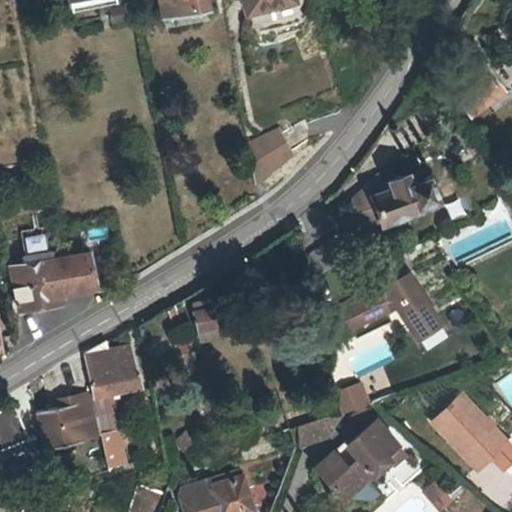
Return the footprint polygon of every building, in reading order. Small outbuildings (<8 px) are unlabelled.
[(110,6),(112,18),(139,13),(136,0),(110,6)] [(202,1),(201,0),(159,0),(161,9),(202,1)] [(297,5),(295,0),(244,0),(248,18),(297,5)] [(499,88),(474,56),(442,80),(468,112),(499,88)] [(292,149),(280,126),(249,139),(256,178),(292,149)] [(375,194),(370,180),(352,192),(359,226),(381,218),(383,221),(419,206),(419,203),(434,196),(427,178),(420,181),(417,172),(408,176),(406,174),(388,181),(383,185),(384,191),(375,194)] [(380,177),(370,180),(375,194),(384,191),(383,185),(380,177)] [(93,286),(88,253),(65,256),(73,290),(93,286)] [(10,266),(17,308),(60,301),(58,292),(73,290),(65,256),(10,266)] [(406,273),(389,284),(376,289),(374,285),(357,294),(340,260),(310,275),(319,317),(340,307),(355,337),(391,319),(385,307),(394,302),(413,331),(414,330),(435,316),(436,315),(406,273)] [(193,308),(194,314),(216,309),(215,304),(214,302),(193,308)] [(220,303),(215,304),(216,309),(194,314),(199,330),(226,324),(220,303)] [(435,316),(414,330),(425,347),(446,332),(435,316)] [(142,385),(136,350),(135,347),(133,346),(131,344),(111,349),(107,341),(86,354),(92,392),(93,396),(142,385)] [(361,378),(334,389),(343,412),(370,401),(361,378)] [(75,403),(80,432),(99,428),(93,396),(92,392),(60,398),(62,406),(75,403)] [(491,453),(506,440),(461,392),(431,421),(475,468),(491,453)] [(80,432),(75,403),(62,406),(37,411),(45,448),(82,440),(80,432)] [(0,445),(27,435),(14,404),(0,409),(0,445)] [(341,413),(327,418),(332,434),(362,424),(356,408),(341,413)] [(305,444),(332,434),(327,418),(300,427),(305,444)] [(375,418),(364,427),(370,434),(381,425),(375,418)] [(370,434),(364,427),(346,443),(343,442),(314,467),(341,497),(369,472),(372,474),(389,458),(385,452),(396,442),(381,425),(370,434)] [(117,427),(100,431),(108,467),(126,463),(117,427)] [(80,432),(82,440),(101,436),(99,428),(80,432)] [(511,450),(511,446),(506,440),(491,453),(500,462),(511,450)] [(244,470),(186,485),(182,492),(187,511),(248,511),(256,510),(248,476),(244,470)] [(158,511),(165,494),(143,486),(133,511),(158,511)]
